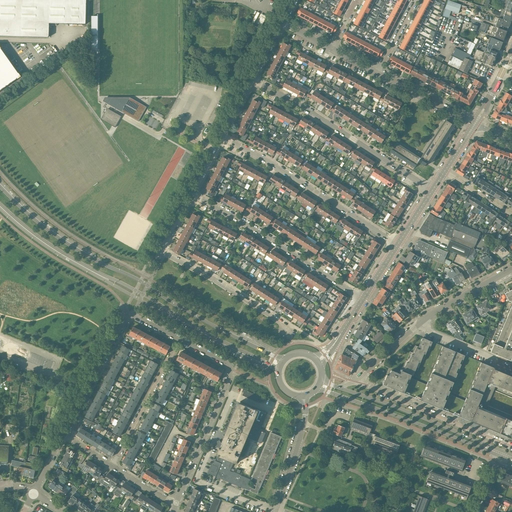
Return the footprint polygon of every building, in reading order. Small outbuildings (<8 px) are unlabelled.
[(0,0),(0,36),(49,38),(49,25),(84,26),(84,0),(0,0)] [(448,0),(445,9),(458,13),(462,5),(448,0)] [(502,9),(506,10),(511,12),(511,1),(509,1),(506,0),(504,0),(502,9)] [(366,1),(363,6),(371,10),(373,11),(374,8),(371,7),(372,5),(366,1)] [(392,4),(402,9),(404,5),(397,1),(396,3),(393,1),(392,4)] [(342,11),(345,7),(338,3),(335,8),(342,11)] [(423,3),(421,8),(431,13),(432,11),(429,9),(430,7),(423,3)] [(393,10),(400,14),(402,9),(392,4),(391,6),(392,7),(393,7),(394,7),(393,10)] [(363,6),(361,10),(368,14),(369,12),(371,13),(373,11),(371,10),(363,6)] [(299,16),(304,18),(307,12),(300,8),(297,13),(300,14),(299,16)] [(331,12),(340,16),(342,11),(335,8),(334,10),(333,10),(331,12)] [(421,8),(418,12),(425,16),(427,13),(428,14),(428,15),(429,16),(431,13),(421,8)] [(304,18),(309,21),(312,14),(310,13),(311,10),(309,9),(307,12),(304,18)] [(443,16),(449,18),(451,11),(458,14),(458,13),(445,9),(443,16)] [(361,10),(359,15),(365,18),(367,19),(368,19),(369,17),(367,16),(368,14),(361,10)] [(389,10),(387,13),(397,18),(400,14),(393,10),(392,12),(389,10)] [(503,18),(503,19),(511,22),(511,18),(511,17),(501,13),(494,11),(493,14),(503,18)] [(314,15),(312,14),(309,21),(313,23),(318,13),(316,12),(314,15)] [(426,22),(427,19),(426,19),(425,19),(424,19),(425,16),(418,12),(416,17),(426,22)] [(321,15),(318,13),(313,23),(317,26),(321,19),(319,18),(321,15)] [(388,19),(395,22),(397,18),(387,13),(386,15),(389,17),(388,19)] [(359,15),(356,19),(363,23),(364,20),(367,22),(368,19),(367,19),(365,18),(359,15)] [(323,20),(321,19),(317,26),(322,28),(327,18),(324,17),(323,20)] [(425,24),(426,22),(416,17),(414,21),(420,24),(421,25),(422,22),(423,22),(424,24),(425,24)] [(496,24),(495,27),(507,31),(509,27),(511,22),(503,19),(499,18),(496,24)] [(356,19),(354,24),(361,27),(362,28),(363,29),(364,26),(362,25),(363,23),(356,19)] [(384,19),(383,22),(393,27),(395,22),(388,19),(387,21),(384,19)] [(420,27),(421,25),(414,21),(411,25),(421,31),(423,28),(420,27)] [(390,31),(393,27),(383,22),(381,24),(384,26),(383,28),(390,31)] [(482,22),(479,30),(484,32),(484,31),(487,32),(489,25),(482,22)] [(337,27),(330,23),(326,30),(331,33),(332,31),(334,33),(337,27)] [(457,36),(461,37),(466,24),(462,23),(457,36)] [(420,33),(421,31),(411,25),(409,30),(416,34),(417,31),(418,31),(419,33),(420,33)] [(493,26),(490,35),(503,41),(507,31),(493,26)] [(379,28),(378,30),(388,36),(390,31),(383,28),(382,30),(379,28)] [(380,34),(379,37),(385,40),(388,36),(378,30),(377,33),(378,34),(379,33),(380,34)] [(409,30),(407,34),(417,39),(418,37),(417,36),(415,37),(414,36),(416,34),(409,30)] [(345,40),(350,43),(353,36),(346,32),(343,37),(345,38),(345,40)] [(356,37),(353,36),(350,43),(354,45),(360,35),(358,34),(356,37)] [(407,34),(404,39),(411,42),(413,40),(414,40),(414,41),(415,42),(417,39),(407,34)] [(360,35),(354,45),(359,47),(362,40),(360,39),(362,36),(360,35)] [(487,43),(500,49),(503,42),(490,37),(487,43)] [(365,42),(362,40),(359,47),(363,50),(368,40),(366,39),(365,42)] [(410,45),(411,42),(404,39),(402,43),(412,48),(413,46),(412,45),(411,46),(410,45)] [(371,41),(368,40),(363,50),(368,52),(371,45),(369,44),(371,41)] [(284,43),(281,49),(288,52),(291,45),(288,43),(287,45),(284,43)] [(376,47),(377,44),(375,43),(374,44),(375,46),(374,47),(371,45),(368,52),(372,54),(376,47)] [(412,48),(402,43),(400,48),(407,51),(408,48),(409,49),(410,50),(411,51),(412,48)] [(498,53),(500,49),(487,43),(485,48),(498,53)] [(1,48),(0,46),(0,90),(18,78),(18,79),(21,76),(19,73),(1,48)] [(380,57),(383,51),(376,47),(372,54),(377,57),(378,55),(380,57)] [(482,47),(480,51),(483,52),(486,54),(496,58),(498,53),(485,48),(482,47)] [(285,57),(288,52),(281,49),(278,54),(285,57)] [(447,64),(467,74),(474,62),(468,60),(470,55),(455,49),(447,64)] [(472,59),(482,63),(492,67),(496,58),(486,54),(483,52),(477,49),(476,49),(472,59)] [(306,55),(299,51),(298,54),(299,55),(297,59),(303,62),(306,55)] [(278,54),(275,59),(282,63),(285,57),(278,54)] [(312,58),(306,55),(303,62),(308,65),(312,58)] [(390,64),(395,66),(399,59),(392,56),(389,61),(391,62),(390,64)] [(400,56),(399,59),(395,66),(400,69),(403,62),(401,61),(403,58),(400,56)] [(317,60),(312,58),(308,65),(313,67),(317,60)] [(280,68),(282,63),(275,59),(273,64),(280,68)] [(322,63),(317,60),(313,67),(318,70),(322,63)] [(403,62),(400,69),(404,71),(409,61),(407,60),(405,63),(403,62)] [(412,62),(409,61),(404,71),(409,74),(412,67),(410,65),(412,62)] [(328,69),(326,68),(327,66),(322,63),(318,70),(323,73),(322,75),(324,76),(326,72),(328,69)] [(273,64),(270,69),(277,73),(280,68),(273,64)] [(415,64),(410,74),(415,77),(419,69),(420,67),(417,65),(415,64)] [(329,70),(328,69),(326,72),(324,76),(326,77),(328,73),(333,76),(337,69),(332,66),(329,70)] [(275,76),(277,73),(270,69),(267,75),(270,76),(270,78),(272,79),(271,82),(275,84),(278,78),(275,76)] [(333,76),(338,79),(342,72),(337,69),(333,76)] [(424,72),(419,69),(415,77),(420,80),(424,72)] [(424,72),(420,80),(425,82),(429,75),(426,73),(427,71),(425,70),(424,72)] [(343,81),(347,74),(342,72),(338,79),(343,81)] [(343,81),(348,84),(352,77),(347,74),(343,81)] [(432,76),(429,75),(425,82),(430,85),(434,77),(432,76)] [(353,86),(357,80),(352,77),(348,84),(353,86)] [(439,80),(434,77),(430,85),(436,88),(439,80)] [(472,84),(480,89),(483,84),(475,79),(472,84)] [(292,83),(286,80),(283,86),(288,89),(292,83)] [(353,86),(358,89),(362,82),(357,80),(353,86)] [(440,90),(444,83),(439,80),(436,88),(440,90)] [(297,85),(293,92),(298,95),(303,85),(299,82),(297,85)] [(363,92),(367,85),(362,82),(358,89),(363,92)] [(292,83),(288,89),(293,92),(297,85),(292,83)] [(449,86),(444,83),(440,90),(446,93),(449,86)] [(449,86),(446,93),(451,95),(456,86),(451,83),(449,86)] [(471,90),(476,94),(477,94),(480,89),(472,84),(469,90),(471,90)] [(303,85),(298,95),(303,97),(305,94),(307,95),(309,93),(311,89),(303,85)] [(367,85),(363,92),(369,94),(372,88),(367,85)] [(456,86),(451,95),(455,98),(456,98),(459,91),(461,89),(461,88),(456,86)] [(369,94),(374,97),(377,90),(372,88),(369,94)] [(379,99),(381,100),(383,97),(381,96),(382,93),(377,90),(374,97),(379,100),(379,99)] [(467,97),(466,96),(463,102),(469,105),(476,94),(471,90),(467,97)] [(309,96),(310,97),(315,101),(319,95),(314,91),(312,95),(310,94),(309,96)] [(455,98),(455,99),(459,101),(459,100),(463,102),(466,96),(462,94),(463,93),(459,91),(456,98),(455,98)] [(315,101),(320,104),(324,97),(319,95),(315,101)] [(386,95),(384,98),(383,97),(381,100),(383,101),(383,102),(388,105),(392,98),(386,95)] [(329,100),(324,97),(320,104),(325,107),(329,100)] [(503,97),(501,101),(507,105),(511,107),(511,106),(511,104),(508,102),(510,100),(503,97)] [(388,105),(393,107),(397,101),(392,98),(388,105)] [(139,121),(147,107),(129,99),(111,99),(109,104),(125,113),(139,121)] [(254,100),(251,106),(257,109),(259,106),(264,108),(267,102),(262,99),(260,102),(257,101),(257,102),(254,100)] [(330,110),(331,109),(332,110),(334,108),(336,105),(334,104),(329,100),(325,107),(330,110)] [(402,103),(397,101),(393,107),(400,111),(402,107),(401,106),(402,103)] [(505,107),(507,105),(501,101),(500,101),(499,103),(499,104),(498,106),(507,112),(508,111),(507,110),(506,108),(505,107)] [(274,116),(278,109),(269,104),(268,107),(271,109),(269,113),(274,116)] [(333,112),(338,116),(342,109),(336,105),(334,108),(332,110),(334,111),(333,112)] [(251,106),(248,111),(255,115),(257,109),(251,106)] [(106,109),(101,119),(115,128),(121,118),(106,109)] [(279,118),(283,112),(278,109),(274,116),(279,118)] [(347,112),(342,109),(338,116),(343,119),(347,112)] [(248,111),(245,116),(252,120),(255,115),(248,111)] [(492,117),(500,120),(501,116),(498,114),(494,111),(493,112),(494,113),(492,116),(492,117)] [(288,114),(283,112),(279,118),(284,121),(288,114)] [(352,115),(347,112),(343,119),(348,122),(352,115)] [(502,115),(501,116),(500,120),(505,122),(504,122),(507,123),(510,116),(506,115),(507,113),(504,112),(504,113),(503,115),(502,115)] [(293,117),(288,114),(284,121),(289,124),(293,117)] [(352,115),(348,122),(353,125),(357,118),(352,115)] [(249,125),(252,120),(245,116),(242,121),(249,125)] [(298,120),(293,117),(289,124),(294,127),(298,120)] [(303,118),(299,123),(305,127),(309,121),(307,119),(306,120),(303,118)] [(362,121),(357,118),(353,125),(358,128),(362,121)] [(455,126),(446,120),(423,158),(431,163),(455,126)] [(252,126),(249,125),(242,121),(240,126),(246,130),(249,131),(252,126)] [(309,121),(305,127),(310,130),(314,124),(309,121)] [(362,121),(358,128),(363,131),(367,124),(362,121)] [(319,127),(314,124),(310,130),(315,133),(319,127)] [(372,127),(367,124),(363,131),(367,134),(372,127)] [(243,136),(241,139),(245,141),(248,135),(245,133),(246,130),(240,126),(237,132),(240,133),(239,135),(243,136)] [(324,130),(319,127),(315,133),(320,137),(324,130)] [(376,131),(372,127),(367,134),(372,137),(376,131)] [(324,130),(320,137),(325,140),(325,139),(327,140),(329,137),(327,136),(329,133),(324,130)] [(372,137),(377,140),(381,134),(376,131),(372,137)] [(387,137),(381,134),(377,140),(381,143),(384,139),(386,140),(387,137)] [(330,143),(333,145),(337,138),(332,135),(330,138),(329,137),(327,140),(325,143),(328,145),(330,143)] [(261,140),(256,137),(252,144),(257,147),(261,140)] [(338,148),(342,141),(337,138),(333,145),(338,148)] [(261,140),(257,147),(262,149),(266,143),(261,140)] [(338,148),(342,151),(347,144),(342,141),(338,148)] [(477,141),(476,142),(473,146),(478,149),(478,150),(481,152),(481,151),(480,150),(483,144),(477,141)] [(271,146),(266,143),(262,149),(268,152),(271,146)] [(395,143),(390,152),(415,168),(418,162),(425,167),(427,164),(395,143)] [(349,151),(351,152),(353,150),(351,149),(352,148),(347,144),(342,151),(348,154),(349,151)] [(478,149),(473,146),(473,145),(471,148),(472,148),(470,151),(476,154),(478,150),(478,149)] [(487,145),(483,157),(485,158),(487,153),(489,154),(492,147),(487,145)] [(277,153),(278,150),(276,149),(277,149),(271,146),(268,152),(273,155),(275,152),(277,153)] [(278,154),(284,158),(288,151),(283,148),(281,152),(279,151),(278,154)] [(501,150),(496,148),(492,160),(494,161),(496,156),(498,157),(501,150)] [(351,152),(353,153),(351,156),(356,160),(360,153),(355,150),(354,151),(353,150),(351,152)] [(293,154),(288,151),(284,158),(289,161),(293,154)] [(472,159),(476,154),(470,151),(469,153),(468,153),(466,155),(467,156),(472,159)] [(509,153),(505,152),(501,164),(503,165),(505,160),(507,160),(509,153)] [(365,156),(360,153),(356,160),(361,163),(365,156)] [(294,164),(298,157),(293,154),(289,161),(294,164)] [(361,163),(365,166),(370,159),(365,156),(361,163)] [(467,156),(464,160),(471,164),(472,162),(476,165),(478,162),(472,159),(467,156)] [(223,157),(220,163),(227,167),(231,160),(227,158),(226,159),(223,157)] [(299,166),(301,167),(303,165),(301,164),(303,161),(298,157),(294,164),(299,167),(299,166)] [(365,166),(372,170),(374,167),(373,166),(375,163),(370,159),(365,166)] [(464,160),(462,164),(473,171),(474,169),(469,166),(471,164),(464,160)] [(242,175),(244,173),(247,166),(239,162),(237,165),(241,166),(238,170),(237,173),(235,175),(237,176),(239,174),(242,175)] [(224,172),(227,167),(220,163),(217,168),(224,172)] [(304,166),(303,165),(301,167),(302,168),(302,169),(307,172),(311,166),(306,163),(304,166)] [(462,164),(459,168),(465,172),(466,170),(471,173),(473,171),(462,164)] [(252,169),(247,166),(244,173),(249,176),(252,169)] [(316,169),(311,166),(307,172),(312,175),(316,169)] [(371,175),(377,178),(381,171),(374,167),(372,170),(370,174),(371,175)] [(217,168),(215,173),(222,177),(224,172),(217,168)] [(465,172),(459,168),(456,172),(467,180),(469,177),(464,174),(465,172)] [(252,169),(249,176),(254,178),(257,172),(252,169)] [(321,172),(316,169),(312,175),(317,178),(321,172)] [(323,169),(321,172),(317,178),(322,181),(326,175),(328,172),(323,169)] [(386,174),(381,171),(377,178),(381,181),(386,174)] [(263,174),(257,172),(254,178),(259,181),(263,174)] [(219,182),(222,177),(215,173),(212,178),(219,182)] [(259,181),(264,184),(268,177),(263,174),(259,181)] [(381,181),(387,184),(391,178),(386,174),(381,181)] [(270,181),(276,184),(280,178),(277,177),(276,177),(273,175),(270,181)] [(330,177),(326,175),(322,181),(326,184),(330,177)] [(479,179),(477,177),(473,183),(477,186),(483,177),(480,175),(479,177),(480,178),(479,179)] [(326,184),(331,187),(335,180),(330,177),(326,184)] [(483,177),(477,186),(481,188),(485,182),(482,180),(483,180),(484,180),(485,178),(483,177)] [(212,178),(209,183),(216,187),(219,182),(212,178)] [(284,181),(280,178),(276,184),(275,185),(280,188),(284,181)] [(395,181),(391,178),(387,184),(391,187),(395,181)] [(340,184),(335,180),(331,187),(336,190),(340,184)] [(285,191),(289,185),(284,181),(280,188),(285,191)] [(485,182),(481,188),(485,191),(491,182),(489,181),(488,182),(488,183),(488,184),(485,182)] [(450,182),(447,187),(453,191),(455,189),(459,192),(461,193),(463,191),(461,189),(450,182)] [(491,182),(485,191),(490,194),(494,188),(491,186),(491,185),(493,185),(494,184),(491,182)] [(208,195),(214,198),(218,192),(214,191),(216,187),(209,183),(206,189),(210,191),(209,192),(208,195)] [(345,187),(340,184),(336,190),(341,193),(345,187)] [(294,188),(289,185),(285,191),(290,194),(294,188)] [(494,188),(490,194),(494,196),(499,187),(500,187),(495,185),(494,188)] [(341,193),(346,197),(350,190),(345,187),(341,193)] [(402,190),(400,193),(403,195),(410,199),(413,194),(410,192),(410,190),(405,187),(403,191),(402,190)] [(447,187),(445,191),(455,198),(457,196),(452,193),(453,191),(447,187)] [(499,187),(494,196),(498,199),(502,193),(499,191),(500,190),(501,190),(502,189),(499,187)] [(295,197),(297,194),(299,191),(294,188),(290,194),(295,197)] [(346,197),(351,200),(353,201),(354,198),(353,197),(355,193),(350,190),(346,197)] [(442,195),(448,199),(449,197),(454,200),(455,198),(445,191),(442,195)] [(502,193),(498,199),(502,202),(508,193),(505,191),(505,193),(505,194),(505,195),(502,193)] [(465,207),(472,197),(465,192),(462,197),(465,198),(464,200),(466,201),(463,206),(465,207)] [(300,196),(298,199),(303,202),(307,196),(302,193),(300,196)] [(508,193),(502,202),(507,205),(507,204),(511,198),(511,197),(510,198),(508,197),(508,196),(509,196),(510,194),(508,193)] [(219,199),(222,201),(227,204),(231,197),(226,194),(223,198),(222,198),(220,196),(219,199)] [(354,198),(353,201),(354,202),(352,205),(357,209),(361,202),(359,200),(360,198),(356,195),(354,198)] [(403,195),(400,200),(406,204),(410,199),(403,195)] [(442,195),(439,199),(450,206),(451,204),(447,201),(448,199),(442,195)] [(308,206),(312,199),(307,196),(303,202),(308,206)] [(236,200),(231,197),(227,204),(232,207),(236,200)] [(472,205),(476,199),(472,197),(465,207),(467,208),(470,204),(472,205)] [(317,202),(312,199),(308,206),(313,209),(315,206),(316,203),(317,202)] [(436,204),(443,208),(444,206),(449,209),(450,206),(439,199),(436,204)] [(473,212),(480,202),(476,199),(472,205),(474,206),(471,211),(473,212)] [(241,203),(236,200),(232,207),(237,210),(241,203)] [(397,205),(403,209),(406,204),(400,200),(397,205)] [(248,208),(247,210),(247,211),(249,212),(254,215),(258,208),(260,206),(255,202),(253,205),(251,209),(249,208),(248,208)] [(357,209),(362,212),(366,205),(361,202),(357,209)] [(478,214),(480,210),(484,204),(480,202),(473,212),(475,213),(476,213),(478,214)] [(244,209),(247,210),(248,208),(246,206),(241,203),(237,210),(242,213),(244,209)] [(316,211),(321,214),(325,208),(320,204),(320,205),(318,208),(316,211)] [(436,204),(434,208),(445,215),(446,213),(441,210),(443,208),(436,204)] [(481,217),(488,207),(484,204),(480,210),(482,212),(479,216),(481,217)] [(371,208),(366,205),(362,212),(367,215),(371,208)] [(397,205),(394,209),(400,214),(403,209),(397,205)] [(445,215),(434,208),(434,207),(431,212),(437,216),(439,214),(443,217),(445,215)] [(488,215),(492,209),(488,207),(481,217),(483,219),(486,214),(488,215)] [(263,211),(258,208),(254,215),(259,218),(263,211)] [(330,211),(325,208),(321,214),(326,217),(330,211)] [(376,211),(371,208),(367,215),(372,218),(376,211)] [(394,209),(391,214),(397,219),(400,214),(394,209)] [(490,217),(487,221),(489,223),(496,212),(492,209),(488,215),(490,217)] [(263,211),(259,218),(264,221),(268,215),(263,211)] [(331,220),(335,214),(330,211),(326,217),(331,220)] [(500,215),(496,212),(489,223),(491,224),(494,219),(496,221),(500,215)] [(480,233),(456,222),(454,225),(451,224),(435,217),(430,213),(419,230),(421,234),(430,237),(433,231),(445,236),(444,238),(450,240),(446,249),(468,258),(470,255),(472,253),(474,250),(475,250),(473,248),(474,247),(480,233)] [(192,214),(189,219),(196,223),(200,216),(196,214),(196,215),(192,214)] [(340,217),(335,214),(331,220),(336,223),(337,224),(339,221),(338,220),(339,218),(340,217)] [(388,219),(394,223),(397,219),(391,214),(388,219)] [(268,215),(264,221),(269,224),(269,223),(271,224),(273,222),(271,221),(273,218),(268,215)] [(497,228),(503,218),(500,215),(496,221),(497,222),(495,227),(497,228)] [(507,220),(503,218),(497,228),(499,230),(502,225),(504,226),(507,220)] [(196,223),(189,219),(187,225),(193,228),(196,223)] [(343,219),(343,220),(341,222),(339,221),(337,224),(344,229),(348,222),(343,219)] [(391,229),(394,223),(388,219),(386,222),(383,220),(382,223),(391,229)] [(211,220),(210,223),(208,227),(213,230),(216,223),(211,220)] [(273,222),(271,224),(273,226),(272,227),(277,230),(281,223),(276,220),(274,223),(273,222)] [(349,232),(353,225),(348,222),(344,229),(349,232)] [(213,230),(218,233),(222,226),(216,223),(213,230)] [(286,226),(281,223),(277,230),(282,233),(286,226)] [(187,225),(184,230),(191,233),(193,228),(187,225)] [(358,228),(353,225),(349,232),(354,235),(358,228)] [(227,229),(222,226),(218,233),(223,235),(227,229)] [(291,229),(286,226),(282,233),(287,236),(291,229)] [(359,238),(361,234),(363,232),(358,228),(354,235),(359,238)] [(223,235),(228,238),(232,231),(227,229),(223,235)] [(296,232),(291,229),(287,236),(292,239),(296,232)] [(191,233),(184,230),(181,235),(188,238),(191,233)] [(237,234),(232,231),(228,238),(233,241),(237,234)] [(239,237),(245,241),(249,235),(247,233),(246,234),(243,232),(239,237)] [(301,235),(296,232),(292,239),(296,242),(301,235)] [(303,232),(301,235),(296,242),(301,245),(306,238),(308,235),(303,232)] [(186,243),(188,238),(181,235),(179,240),(186,243)] [(249,235),(245,241),(245,242),(250,245),(254,238),(249,235)] [(259,242),(254,238),(250,245),(255,248),(259,242)] [(306,238),(301,245),(306,248),(310,242),(306,238)] [(373,243),(371,246),(377,250),(381,245),(377,243),(378,242),(373,238),(371,242),(373,243)] [(176,245),(183,248),(186,243),(179,240),(176,245)] [(419,240),(415,250),(443,263),(448,252),(419,240)] [(264,245),(259,242),(255,248),(260,251),(264,245)] [(306,248),(311,251),(315,245),(310,242),(306,248)] [(177,252),(176,253),(179,255),(183,248),(176,245),(173,250),(177,252)] [(265,253),(267,254),(269,252),(267,251),(269,248),(264,245),(260,251),(265,254),(265,253)] [(319,253),(318,252),(320,248),(315,245),(311,251),(318,255),(319,253)] [(497,246),(497,247),(507,257),(508,256),(509,256),(510,256),(510,255),(511,254),(501,245),(499,247),(497,246)] [(374,255),(377,250),(371,246),(368,251),(374,255)] [(506,258),(507,257),(497,247),(496,246),(494,249),(494,250),(494,251),(503,259),(504,259),(505,258),(506,258)] [(319,256),(317,260),(322,263),(326,256),(322,254),(324,250),(322,248),(319,253),(318,255),(319,256)] [(270,253),(269,252),(267,254),(269,256),(268,256),(273,259),(277,253),(272,250),(270,253)] [(201,253),(196,251),(192,257),(197,260),(201,253)] [(368,251),(364,256),(371,260),(374,255),(368,251)] [(410,252),(407,256),(415,261),(418,262),(420,258),(422,258),(423,255),(415,251),(414,254),(410,252)] [(201,253),(197,260),(202,263),(206,256),(201,253)] [(273,259),(278,263),(282,256),(277,253),(273,259)] [(485,258),(483,254),(482,255),(482,256),(480,257),(482,260),(481,260),(486,267),(487,269),(491,266),(486,258),(485,258)] [(486,258),(491,266),(495,264),(491,257),(490,256),(489,255),(488,256),(486,254),(484,255),(484,254),(483,254),(485,258),(486,258)] [(211,259),(207,265),(212,268),(216,261),(218,258),(213,255),(211,259)] [(211,259),(206,256),(202,263),(207,265),(211,259)] [(285,267),(286,264),(288,261),(287,260),(287,259),(282,256),(278,263),(283,266),(285,267)] [(322,263),(327,266),(331,259),(326,256),(322,263)] [(368,265),(371,260),(364,256),(361,261),(368,265)] [(418,262),(415,261),(407,256),(406,258),(403,256),(400,261),(404,263),(412,267),(413,265),(415,266),(418,262)] [(331,259),(327,266),(332,269),(336,263),(338,260),(333,257),(331,259)] [(216,261),(212,268),(218,271),(220,267),(221,268),(223,265),(221,264),(223,260),(218,258),(216,262),(216,261)] [(290,261),(290,262),(288,261),(286,264),(285,267),(291,271),(295,265),(290,261)] [(361,261),(358,265),(365,270),(368,265),(361,261)] [(332,269),(337,272),(343,263),(341,262),(340,262),(338,264),(336,263),(332,269)] [(399,262),(396,267),(403,272),(406,267),(399,262)] [(472,262),(465,266),(467,271),(471,279),(480,274),(480,273),(483,271),(479,265),(476,267),(476,266),(474,267),(472,262)] [(227,265),(226,267),(224,266),(222,269),(224,270),(223,272),(228,275),(232,268),(227,265)] [(300,268),(295,265),(291,271),(296,274),(300,268)] [(355,270),(362,274),(365,270),(358,265),(355,270)] [(393,272),(400,276),(403,272),(396,267),(393,272)] [(452,269),(454,271),(456,274),(461,282),(465,280),(462,273),(460,273),(458,269),(457,270),(456,267),(452,269)] [(228,275),(233,278),(237,272),(232,268),(228,275)] [(305,271),(300,268),(296,274),(303,278),(305,275),(306,273),(305,272),(305,271)] [(452,268),(447,273),(450,279),(453,277),(456,285),(461,282),(456,274),(454,271),(452,269),(452,268)] [(355,270),(352,275),(359,279),(362,274),(355,270)] [(237,272),(233,278),(237,281),(242,275),(237,272)] [(401,277),(400,276),(393,272),(390,276),(397,281),(399,282),(401,277)] [(305,275),(303,278),(310,283),(314,276),(309,273),(308,274),(306,273),(305,275)] [(247,278),(242,275),(237,281),(242,284),(247,278)] [(355,284),(359,279),(352,275),(350,278),(348,276),(346,278),(355,284)] [(318,279),(314,276),(310,283),(308,285),(312,288),(314,286),(318,279)] [(390,276),(387,281),(394,286),(397,281),(390,276)] [(249,284),(251,286),(253,283),(251,282),(252,281),(247,278),(242,284),(247,287),(249,284)] [(318,279),(314,286),(319,289),(323,282),(318,279)] [(436,279),(432,282),(433,283),(435,287),(437,290),(439,289),(441,293),(444,292),(445,292),(447,291),(446,290),(447,290),(443,283),(439,285),(436,279)] [(391,291),(394,286),(387,281),(384,286),(391,291)] [(428,281),(423,285),(426,290),(428,289),(434,298),(437,296),(438,296),(439,295),(440,294),(437,290),(435,287),(433,283),(430,284),(428,281)] [(328,286),(323,282),(319,289),(324,292),(328,286)] [(254,284),(253,283),(251,286),(253,287),(251,290),(255,293),(260,286),(255,283),(254,284)] [(260,296),(265,289),(260,286),(255,293),(260,296)] [(511,287),(504,292),(509,302),(511,301),(511,302),(490,352),(511,361),(511,287)] [(382,288),(379,293),(386,298),(389,293),(382,288)] [(269,292),(265,289),(260,296),(265,299),(269,292)] [(422,292),(419,294),(420,297),(419,298),(421,301),(423,305),(426,303),(425,302),(428,301),(429,301),(430,300),(431,300),(431,299),(427,292),(426,290),(422,292)] [(413,300),(410,301),(415,309),(416,308),(417,309),(418,308),(418,307),(419,307),(419,306),(420,305),(419,302),(421,301),(415,291),(412,291),(412,294),(414,294),(415,295),(411,297),(413,300)] [(265,299),(270,302),(274,296),(269,292),(265,299)] [(339,296),(337,298),(343,302),(347,297),(338,292),(336,294),(339,296)] [(379,293),(376,298),(383,303),(386,298),(379,293)] [(277,302),(279,303),(280,301),(279,300),(279,299),(274,296),(270,302),(275,305),(277,302)] [(415,309),(410,301),(407,303),(404,297),(401,299),(400,296),(398,297),(399,300),(400,302),(402,305),(402,306),(405,304),(409,312),(411,310),(411,311),(412,311),(413,311),(415,310),(415,309)] [(337,298),(334,303),(340,307),(343,302),(337,298)] [(380,308),(383,303),(376,298),(373,303),(372,304),(372,305),(379,309),(380,308)] [(282,302),(280,301),(279,303),(280,304),(278,308),(284,311),(288,305),(282,301),(282,302)] [(482,304),(486,312),(492,309),(490,305),(489,306),(487,301),(484,303),(483,302),(482,303),(482,304)] [(334,303),(331,308),(337,312),(340,307),(334,303)] [(488,314),(486,312),(482,304),(481,304),(480,304),(479,305),(477,307),(479,311),(478,312),(480,315),(483,317),(488,314)] [(292,307),(288,305),(284,311),(288,314),(292,307)] [(399,306),(394,310),(395,312),(396,312),(402,319),(403,319),(404,319),(405,318),(405,317),(406,316),(404,314),(405,313),(400,307),(399,306)] [(297,310),(292,307),(288,314),(293,317),(297,310)] [(331,308),(328,313),(334,317),(337,312),(331,308)] [(473,309),(468,312),(472,320),(473,321),(473,322),(479,319),(476,313),(475,314),(473,309)] [(302,313),(297,310),(293,317),(298,320),(302,313)] [(402,320),(402,319),(396,312),(394,315),(393,314),(390,316),(396,322),(397,320),(399,322),(400,322),(401,322),(402,321),(402,320)] [(473,321),(472,320),(468,312),(463,315),(465,319),(464,320),(467,325),(468,326),(469,323),(473,321)] [(307,317),(302,313),(298,320),(303,323),(307,317)] [(328,313),(325,318),(331,322),(334,317),(328,313)] [(325,318),(322,322),(328,327),(331,322),(325,318)] [(387,318),(381,324),(389,332),(392,329),(393,330),(395,328),(395,327),(387,318)] [(364,319),(360,325),(369,330),(372,324),(364,319)] [(460,329),(460,328),(454,320),(453,320),(450,322),(459,335),(462,333),(462,332),(460,329)] [(328,327),(322,322),(319,327),(325,331),(328,327)] [(456,338),(462,341),(463,339),(459,335),(450,322),(446,324),(446,325),(451,333),(452,333),(454,332),(456,335),(454,336),(456,338)] [(369,330),(360,325),(357,330),(365,335),(366,336),(370,330),(369,330)] [(142,342),(146,333),(141,331),(141,330),(139,329),(138,329),(133,327),(129,335),(142,342)] [(322,337),(325,331),(319,327),(316,330),(315,329),(312,333),(317,336),(318,334),(322,337)] [(362,340),(365,335),(357,330),(354,336),(359,339),(362,340)] [(142,342),(154,348),(158,340),(153,337),(154,337),(151,335),(151,336),(146,333),(142,342)] [(481,344),(484,336),(479,334),(476,333),(472,342),(474,343),(475,342),(477,343),(477,342),(481,343),(481,344)] [(422,338),(419,347),(415,345),(412,352),(410,351),(407,360),(406,360),(403,367),(402,367),(399,373),(391,370),(389,375),(387,375),(383,384),(471,421),(494,367),(422,338)] [(370,350),(369,349),(370,347),(365,342),(362,340),(359,339),(357,342),(356,345),(354,349),(365,355),(368,351),(369,352),(370,350)] [(158,340),(154,348),(166,354),(171,346),(166,344),(166,343),(163,342),(158,340)] [(123,346),(120,351),(127,355),(130,350),(123,346)] [(351,351),(346,347),(342,354),(341,354),(340,357),(338,361),(352,368),(354,366),(355,366),(356,363),(355,362),(359,356),(355,353),(351,351)] [(120,351),(117,356),(124,360),(127,355),(120,351)] [(177,360),(190,367),(195,359),(181,351),(177,360)] [(117,356),(115,361),(122,365),(124,360),(117,356)] [(208,366),(195,359),(190,367),(204,374),(208,366)] [(115,361),(112,366),(119,370),(122,365),(115,361)] [(148,364),(147,366),(155,370),(158,364),(151,361),(149,364),(148,364)] [(338,361),(335,369),(349,376),(352,368),(338,361)] [(112,366),(109,371),(116,375),(119,370),(112,366)] [(147,369),(145,372),(152,376),(155,370),(147,366),(146,368),(147,369)] [(222,373),(208,366),(204,374),(217,382),(222,373)] [(511,375),(494,368),(494,367),(471,421),(511,438),(511,375)] [(171,370),(169,376),(176,379),(178,374),(171,370)] [(109,371),(107,376),(114,380),(116,375),(109,371)] [(149,381),(152,376),(145,372),(143,375),(141,377),(149,381)] [(107,376),(104,381),(111,385),(114,380),(107,376)] [(176,379),(169,376),(166,381),(173,384),(176,379)] [(146,387),(149,381),(141,377),(140,379),(141,380),(139,383),(146,387)] [(104,381),(101,386),(108,390),(111,385),(104,381)] [(166,381),(163,386),(170,389),(173,384),(166,381)] [(137,386),(135,388),(143,392),(146,387),(139,383),(138,386),(137,386)] [(101,386),(99,391),(106,395),(108,390),(101,386)] [(170,389),(163,386),(161,391),(167,394),(170,389)] [(135,391),(133,394),(140,398),(143,392),(135,388),(134,391),(135,391)] [(204,389),(202,394),(209,398),(212,392),(204,389)] [(243,389),(242,391),(244,392),(243,395),(260,403),(263,397),(245,390),(243,389)] [(99,391),(96,396),(103,400),(106,395),(99,391)] [(161,391),(158,396),(165,399),(167,394),(161,391)] [(131,397),(130,399),(137,403),(140,398),(133,394),(132,397),(131,397)] [(207,403),(209,398),(202,394),(200,400),(207,403)] [(96,396),(93,401),(100,405),(103,400),(96,396)] [(156,401),(155,404),(157,405),(159,403),(162,405),(165,399),(158,396),(155,401),(156,401)] [(129,402),(128,405),(134,409),(137,403),(130,399),(128,402),(129,402)] [(200,400),(198,405),(205,408),(207,403),(200,400)] [(93,401),(91,406),(98,410),(100,405),(93,401)] [(216,477),(215,478),(218,479),(219,478),(245,489),(250,479),(241,475),(230,470),(236,455),(239,456),(241,450),(240,450),(245,437),(261,443),(266,433),(259,430),(266,414),(239,403),(223,443),(222,443),(221,443),(218,444),(217,446),(216,446),(215,447),(220,449),(216,459),(214,458),(208,473),(216,477)] [(157,405),(155,404),(154,404),(151,409),(158,412),(161,407),(157,405)] [(125,407),(124,410),(131,414),(134,409),(128,405),(126,408),(125,407)] [(203,414),(205,408),(198,405),(195,411),(203,414)] [(91,406),(88,412),(95,415),(98,410),(91,406)] [(151,409),(148,414),(155,417),(158,412),(151,409)] [(123,413),(122,416),(128,419),(131,414),(124,410),(123,412),(123,413)] [(195,411),(193,416),(200,419),(203,414),(195,411)] [(85,417),(92,420),(95,415),(88,412),(85,417)] [(148,414),(146,419),(153,422),(155,417),(148,414)] [(119,418),(118,421),(126,425),(128,419),(122,416),(120,419),(119,418)] [(193,416),(191,421),(198,424),(200,419),(193,416)] [(115,419),(112,424),(115,426),(123,430),(126,425),(118,421),(115,419)] [(143,424),(150,427),(153,422),(146,419),(143,424)] [(354,419),(351,427),(369,434),(372,426),(354,419)] [(191,421),(189,427),(196,430),(198,424),(191,421)] [(141,430),(140,432),(143,434),(146,435),(149,437),(150,434),(147,433),(150,427),(143,424),(140,429),(141,430)] [(334,429),(333,433),(341,436),(344,428),(338,425),(336,430),(334,429)] [(77,435),(83,438),(87,432),(83,430),(84,428),(81,426),(78,430),(79,431),(77,435)] [(120,436),(123,430),(115,426),(114,429),(115,429),(113,432),(120,436)] [(194,435),(196,430),(189,427),(186,432),(194,435)] [(83,438),(87,442),(91,435),(87,432),(83,438)] [(146,435),(143,434),(140,432),(139,432),(136,437),(143,440),(146,435)] [(271,432),(269,438),(279,443),(282,437),(271,432)] [(96,438),(91,435),(87,442),(92,445),(96,438)] [(397,454),(400,445),(374,436),(371,444),(397,454)] [(136,437),(134,442),(140,445),(143,440),(136,437)] [(101,441),(96,438),(92,445),(97,448),(101,441)] [(277,448),(279,443),(269,438),(266,444),(277,448)] [(184,439),(181,444),(189,447),(191,442),(184,439)] [(351,444),(345,442),(337,439),(336,442),(335,441),(334,445),(335,445),(333,449),(338,451),(342,452),(347,454),(347,453),(351,455),(353,452),(348,450),(351,445),(351,444)] [(106,444),(101,441),(97,448),(102,451),(106,444)] [(134,442),(131,447),(138,450),(140,445),(134,442)] [(111,447),(106,444),(102,451),(107,454),(111,447)] [(181,444),(179,450),(186,453),(189,447),(181,444)] [(274,454),(277,448),(266,444),(264,450),(274,454)] [(0,445),(0,466),(1,467),(2,464),(3,464),(3,463),(8,463),(9,446),(0,445)] [(357,447),(351,445),(348,450),(353,452),(351,455),(354,456),(357,447)] [(465,461),(451,455),(424,445),(421,455),(462,470),(465,461)] [(116,450),(111,447),(107,454),(112,457),(116,450)] [(131,447),(128,452),(135,455),(138,450),(131,447)] [(68,448),(66,454),(74,458),(76,453),(72,450),(72,449),(70,448),(69,449),(68,448)] [(179,450),(177,455),(184,458),(186,453),(179,450)] [(274,454),(264,450),(262,455),(272,460),(274,454)] [(128,452),(126,457),(132,461),(135,455),(128,452)] [(63,459),(71,463),(74,458),(66,454),(63,459)] [(177,455),(174,461),(182,464),(184,458),(177,455)] [(270,465),(272,460),(262,455),(259,461),(270,465)] [(131,464),(132,461),(126,457),(123,463),(126,465),(125,466),(128,467),(127,469),(130,471),(131,469),(131,468),(132,465),(131,464)] [(67,472),(68,469),(71,463),(63,459),(60,465),(63,467),(62,469),(67,472)] [(26,463),(12,460),(12,462),(11,465),(19,467),(17,474),(23,475),(26,463)] [(82,463),(82,464),(79,468),(85,472),(86,470),(88,471),(93,463),(88,460),(85,465),(82,463)] [(174,461),(172,466),(179,469),(182,464),(174,461)] [(270,465),(259,461),(257,467),(267,471),(270,465)] [(23,475),(28,476),(31,464),(26,463),(23,475)] [(94,474),(98,466),(93,463),(88,471),(90,473),(91,472),(94,474)] [(93,475),(92,476),(97,479),(100,481),(101,479),(103,476),(100,474),(103,470),(98,466),(94,474),(93,475)] [(172,466),(170,472),(177,475),(179,469),(172,466)] [(265,477),(267,471),(257,467),(254,473),(265,477)] [(143,477),(148,480),(153,473),(148,470),(143,477)] [(500,482),(511,486),(511,475),(504,472),(500,482)] [(100,481),(99,482),(104,485),(104,484),(108,486),(110,483),(114,476),(109,473),(107,476),(104,474),(103,476),(101,479),(100,481)] [(158,476),(153,473),(148,480),(153,483),(158,476)] [(262,483),(265,477),(254,473),(252,478),(262,483)] [(429,473),(426,482),(467,497),(471,488),(429,473)] [(110,483),(108,486),(113,489),(111,492),(114,494),(117,489),(120,484),(117,483),(119,480),(114,476),(110,483)] [(158,476),(153,483),(158,486),(162,479),(158,476)] [(260,488),(262,483),(252,478),(251,482),(257,484),(256,487),(260,488)] [(60,482),(58,480),(58,481),(54,479),(49,486),(54,490),(60,482)] [(167,482),(162,479),(158,486),(163,489),(167,482)] [(60,482),(54,490),(59,494),(65,486),(63,484),(64,483),(61,481),(60,482)] [(167,482),(163,489),(168,492),(173,486),(167,482)] [(117,489),(114,494),(116,496),(118,497),(120,494),(123,496),(125,493),(130,486),(124,483),(122,486),(120,484),(117,489)] [(70,489),(71,488),(68,485),(67,487),(65,486),(59,494),(63,497),(69,490),(70,489)] [(130,486),(125,493),(131,497),(130,498),(132,500),(136,494),(133,493),(135,490),(130,486)] [(195,488),(192,495),(199,498),(202,492),(195,488)] [(74,494),(68,501),(73,505),(79,497),(78,496),(77,497),(74,494)] [(137,495),(134,500),(136,502),(137,501),(142,504),(147,497),(141,494),(139,497),(137,495)] [(192,495),(190,501),(197,504),(199,505),(202,499),(199,498),(192,495)] [(422,511),(428,499),(419,496),(413,511),(422,511)] [(79,497),(73,505),(78,509),(83,502),(80,499),(81,498),(79,497)] [(152,501),(147,497),(142,504),(141,507),(146,511),(148,508),(152,501)] [(214,497),(212,503),(208,511),(210,511),(215,511),(221,499),(214,497)] [(493,499),(488,508),(495,511),(497,508),(500,510),(503,505),(493,499)] [(158,504),(152,501),(148,508),(153,511),(158,504)] [(190,501),(187,506),(195,509),(197,510),(199,507),(196,506),(197,504),(190,501)] [(83,502),(78,509),(81,511),(82,511),(89,504),(87,503),(86,504),(83,502)] [(89,504),(82,511),(93,511),(100,505),(97,503),(95,506),(90,502),(89,504)]
